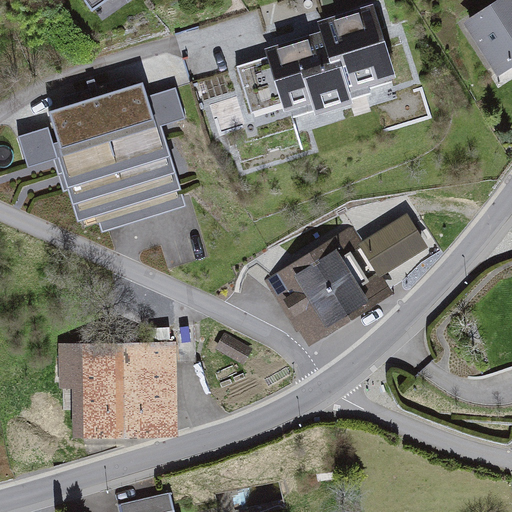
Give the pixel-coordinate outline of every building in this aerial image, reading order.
[(88,0),(98,13),(116,0),(88,0)] [(511,0),(510,0),(467,25),(501,82),(511,75),(511,0)] [(407,93),(381,10),(229,58),(255,141),(407,93)] [(148,85),(52,114),(80,208),(176,179),(148,85)] [(154,208),(169,261),(207,249),(191,197),(154,208)] [(276,294),(307,340),(385,289),(354,243),(276,294)] [(162,343),(79,349),(85,440),(168,434),(162,343)] [(182,511),(179,498),(125,510),(124,511),(182,511)]
